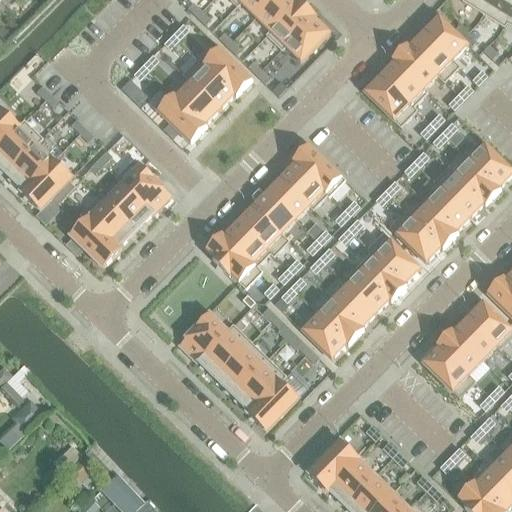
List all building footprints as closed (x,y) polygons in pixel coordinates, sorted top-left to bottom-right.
[(227,0),(238,10),(241,7),(240,6),(246,0),(227,0)] [(246,0),(240,6),(241,7),(255,21),(276,0),(246,0)] [(293,0),(276,0),(255,21),(270,35),(270,36),(299,6),(299,5),(293,0)] [(464,0),(462,4),(483,17),(494,0),(464,0)] [(511,0),(494,0),(483,17),(504,30),(511,16),(511,0)] [(270,35),(266,38),(282,54),(286,51),(285,50),(314,21),(315,21),(316,19),(300,4),(299,5),(299,6),(270,36),(270,35)] [(194,6),(188,12),(197,20),(202,14),(194,6)] [(202,14),(197,20),(205,29),(211,23),(202,14)] [(439,19),(423,35),(453,64),(469,48),(462,42),(454,34),(439,19)] [(314,21),(285,50),(286,51),(301,66),(330,36),(315,21),(314,21)] [(460,28),(454,34),(462,42),(468,37),(460,28)] [(3,29),(0,31),(0,40),(5,45),(12,38),(3,29)] [(182,30),(174,38),(180,44),(188,35),(182,30)] [(410,49),(409,50),(438,79),(438,80),(444,86),(460,70),(453,64),(423,35),(410,49)] [(225,36),(219,42),(228,50),(233,44),(225,36)] [(468,37),(462,42),(471,51),(477,45),(468,37)] [(174,38),(165,47),(171,53),(180,44),(174,38)] [(233,44),(228,50),(236,59),(242,53),(233,44)] [(408,47),(392,63),(394,65),(395,64),(424,93),(425,93),(438,80),(438,79),(409,50),(410,49),(408,47)] [(489,49),(483,54),(492,63),(498,57),(489,49)] [(205,67),(204,67),(235,98),(234,99),(236,100),(253,84),(220,51),(205,67)] [(152,60),(144,69),(149,75),(158,66),(152,60)] [(199,62),(183,79),(190,85),(220,113),(234,99),(235,98),(204,67),(205,67),(199,62)] [(394,65),(380,79),(413,111),(414,111),(428,96),(425,93),(424,93),(395,64),(394,65)] [(254,65),(248,70),(257,79),(262,73),(254,65)] [(144,69),(135,78),(141,83),(149,75),(144,69)] [(262,73),(257,79),(265,87),(271,82),(262,73)] [(481,75),(473,84),(478,90),(487,81),(481,75)] [(380,79),(364,95),(401,131),(417,114),(414,111),(413,111),(380,79)] [(176,99),(175,100),(205,129),(206,128),(220,113),(190,85),(176,99)] [(281,85),(273,94),(279,100),(287,91),(281,85)] [(43,90),(37,95),(46,104),(51,98),(43,90)] [(467,90),(458,98),(464,104),(472,95),(467,90)] [(171,94),(154,111),(191,147),(207,130),(206,128),(205,129),(175,100),(176,99),(171,94)] [(51,98),(46,104),(54,112),(60,107),(51,98)] [(458,98),(450,107),(455,113),(464,104),(458,98)] [(2,113),(0,114),(0,150),(20,130),(19,129),(2,113)] [(438,119),(430,128),(435,133),(444,125),(438,119)] [(77,123),(71,129),(80,137),(85,132),(77,123)] [(20,130),(0,150),(0,171),(7,178),(35,149),(36,149),(43,142),(24,124),(19,129),(20,130)] [(430,128),(421,136),(427,142),(435,133),(430,128)] [(451,128),(442,137),(448,142),(456,134),(451,128)] [(85,132),(80,137),(89,146),(94,140),(85,132)] [(442,137),(434,145),(440,151),(448,142),(442,137)] [(511,173),(485,147),(469,164),(499,192),(500,191),(511,178),(511,173)] [(309,148),(292,165),(294,167),(295,166),(328,198),(327,199),(329,201),(345,184),(309,148)] [(35,149),(7,178),(23,194),(24,195),(53,165),(52,165),(36,149),(35,149)] [(107,155),(98,163),(104,169),(112,160),(107,155)] [(422,157),(414,166),(419,171),(428,163),(422,157)] [(135,162),(116,182),(123,189),(124,188),(153,217),(171,199),(153,182),(154,181),(135,162)] [(23,194),(22,196),(40,214),(52,202),(60,193),(69,184),(72,181),(53,163),(52,165),(53,165),(24,195),(23,194)] [(98,163),(90,172),(95,177),(104,169),(98,163)] [(456,177),(455,178),(484,207),(486,209),(501,193),(500,191),(499,192),(469,164),(456,177)] [(294,167),(281,181),(310,210),(309,210),(313,214),(327,199),(328,198),(295,166),(294,167)] [(413,166),(405,175),(411,180),(419,172),(413,166)] [(449,170),(433,187),(437,190),(437,189),(470,221),(484,207),(455,178),(456,177),(449,170)] [(281,181),(266,195),(296,224),(309,210),(310,210),(281,181)] [(69,184),(60,193),(66,199),(75,190),(69,184)] [(394,186),(385,195),(391,201),(399,192),(394,186)] [(108,204),(107,205),(136,234),(153,217),(124,188),(123,189),(108,204)] [(437,190),(423,204),(456,236),(457,235),(470,221),(437,189),(437,190)] [(60,193),(52,202),(58,207),(66,199),(60,193)] [(266,195),(252,210),(282,239),(282,238),(296,224),(266,195)] [(385,195),(376,204),(382,209),(391,201),(385,195)] [(101,198),(83,216),(88,221),(89,221),(120,251),(120,250),(136,234),(107,205),(108,204),(101,198)] [(410,218),(409,218),(442,250),(441,251),(443,253),(458,237),(457,235),(456,236),(423,204),(410,218)] [(353,206),(344,215),(350,220),(359,212),(353,206)] [(252,210),(238,224),(271,257),(270,257),(273,261),(289,245),(282,238),(282,239),(252,210)] [(406,214),(389,231),(426,266),(441,251),(442,250),(409,218),(410,218),(406,214)] [(344,215),(336,223),(342,229),(350,220),(344,215)] [(88,221),(71,239),(74,241),(84,251),(104,271),(122,252),(120,250),(120,251),(89,221),(88,221)] [(224,238),(224,239),(256,271),(257,270),(270,257),(271,257),(238,224),(224,238)] [(356,225),(348,233),(354,239),(362,230),(356,225)] [(348,233),(339,242),(345,247),(354,239),(348,233)] [(324,235),(316,244),(322,250),(323,249),(330,241),(324,235)] [(223,236),(206,253),(214,261),(212,263),(229,280),(231,278),(239,286),(246,292),(262,275),(257,270),(256,271),(224,239),(224,238),(223,236)] [(384,237),(367,253),(371,257),(371,256),(404,288),(405,288),(420,272),(384,237)] [(74,241),(67,249),(77,259),(84,251),(74,241)] [(316,244),(308,253),(313,258),(322,250),(316,244)] [(328,254),(319,262),(325,268),(334,259),(328,254)] [(371,257),(356,271),(360,275),(361,274),(392,305),(407,289),(405,288),(404,288),(371,256),(371,257)] [(319,262),(311,271),(317,276),(325,268),(319,262)] [(296,264),(287,273),(293,279),(302,270),(296,264)] [(287,273),(279,282),(285,287),(293,279),(287,273)] [(360,275),(346,288),(376,317),(389,304),(391,305),(392,305),(361,274),(360,275)] [(511,289),(505,282),(489,299),(511,321),(511,289)] [(299,283),(290,291),(296,297),(305,289),(299,283)] [(273,288),(265,296),(270,302),(279,293),(273,288)] [(346,288),(332,303),(362,332),(362,331),(376,317),(346,288)] [(290,291),(282,300),(288,306),(296,297),(290,291)] [(248,298),(242,303),(251,312),(256,306),(248,298)] [(319,317),(318,318),(348,347),(347,347),(349,349),(364,333),(362,331),(362,332),(332,303),(319,317)] [(511,332),(483,305),(467,321),(501,353),(511,341),(511,332)] [(268,311),(263,317),(271,325),(277,320),(268,311)] [(315,314),(299,331),(332,363),(347,347),(348,347),(318,318),(319,317),(315,314)] [(197,331),(181,348),(198,365),(227,336),(226,335),(208,318),(196,330),(197,331)] [(277,320),(271,325),(280,334),(285,328),(277,320)] [(452,333),(451,334),(483,365),(496,351),(500,354),(501,353),(467,321),(454,335),(452,333)] [(227,336),(198,365),(215,382),(251,345),(233,328),(226,335),(227,336)] [(451,334),(437,348),(475,386),(476,385),(469,378),(483,365),(451,334)] [(251,345),(215,382),(232,399),(268,362),(251,345)] [(303,345),(297,350),(306,359),(311,353),(303,345)] [(460,402),(475,386),(437,348),(436,349),(438,351),(423,366),(460,402)] [(311,353),(306,359),(314,367),(320,362),(311,353)] [(268,362),(232,399),(249,415),(250,416),(281,384),(282,385),(287,380),(268,362)] [(13,379),(7,385),(23,401),(29,396),(20,386),(30,376),(24,369),(13,379)] [(4,370),(0,373),(0,391),(7,385),(13,379),(4,370)] [(249,415),(247,417),(266,435),(298,402),(299,402),(282,385),(281,384),(250,416),(249,415)] [(7,385),(0,391),(0,393),(17,410),(24,403),(23,401),(7,385)] [(497,390),(489,399),(495,405),(503,396),(497,390)] [(486,413),(495,405),(489,399),(480,408),(486,413)] [(507,414),(511,409),(511,401),(510,400),(501,408),(507,414)] [(12,421),(15,424),(25,435),(44,417),(31,403),(12,421)] [(488,422),(480,431),(485,436),(494,428),(488,422)] [(375,444),(381,439),(373,430),(367,436),(375,444)] [(477,445),(485,436),(480,431),(471,439),(477,445)] [(308,477),(326,495),(359,462),(341,444),(308,477)] [(384,453),(393,461),(398,455),(390,447),(384,453)] [(458,453),(449,461),(455,467),(464,459),(458,453)] [(407,464),(398,455),(393,461),(401,470),(407,464)] [(97,470),(84,456),(64,476),(77,490),(97,470)] [(511,462),(506,456),(491,472),(511,492),(511,462)] [(447,476),(455,467),(449,461),(441,470),(447,476)] [(329,494),(345,510),(374,480),(358,464),(359,462),(326,495),(327,496),(329,494)] [(474,485),(501,511),(508,511),(511,509),(511,492),(491,472),(476,486),(474,485)] [(345,510),(347,511),(376,511),(391,497),(374,480),(345,510)] [(418,486),(427,495),(433,489),(424,481),(418,486)] [(501,511),(474,485),(458,501),(466,509),(464,511),(465,511),(501,511)] [(441,498),(433,489),(427,495),(436,503),(441,498)] [(376,511),(410,511),(415,507),(415,506),(408,511),(406,511),(391,497),(376,511)] [(95,500),(82,511),(96,511),(102,507),(95,500)]
